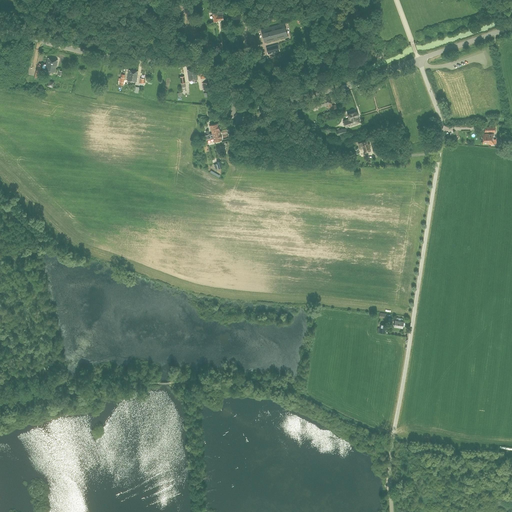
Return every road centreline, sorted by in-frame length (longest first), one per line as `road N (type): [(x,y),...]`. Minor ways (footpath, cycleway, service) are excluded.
road 1 (unclassified): [(0,30),(111,57),(218,56),(232,111),(242,120),(418,59)]
road 2 (unclassified): [(392,511),(390,449),(442,134),(418,59)]
